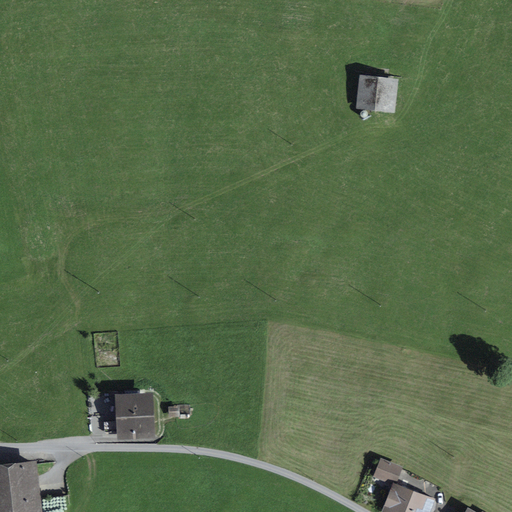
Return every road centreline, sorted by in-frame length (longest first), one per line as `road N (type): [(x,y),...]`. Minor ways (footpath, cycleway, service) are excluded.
road 1 (track): [(0,368),(74,320),(77,303),(61,265),(63,248),(84,224),(163,211),(364,127)]
road 2 (unclassified): [(356,511),(301,479),(213,452),(0,447)]
